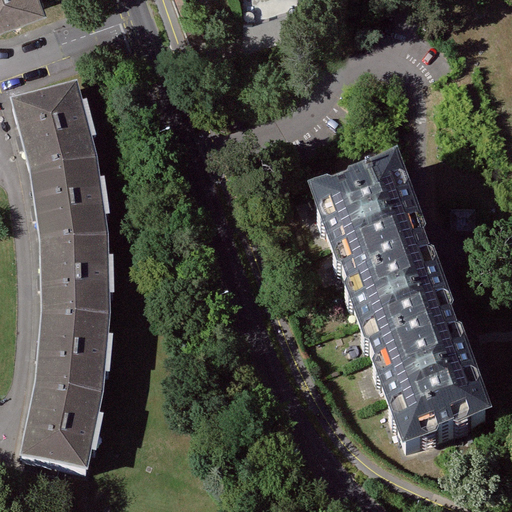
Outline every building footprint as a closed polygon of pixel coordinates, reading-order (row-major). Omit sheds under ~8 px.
[(0,0),(0,26),(47,9),(43,0),(0,0)] [(182,0),(176,0),(190,41),(204,36),(197,15),(189,17),(182,0)] [(26,173),(94,161),(75,83),(7,101),(26,173)] [(423,246),(390,158),(307,189),(340,277),(423,246)] [(37,245),(105,239),(94,161),(26,173),(37,245)] [(38,319),(107,318),(105,239),(37,245),(38,319)] [(455,334),(423,246),(340,277),(373,365),(455,334)] [(32,387),(101,397),(107,318),(38,319),(32,387)] [(488,421),(455,334),(373,365),(406,452),(488,421)] [(101,397),(32,387),(16,462),(83,476),(101,397)]
